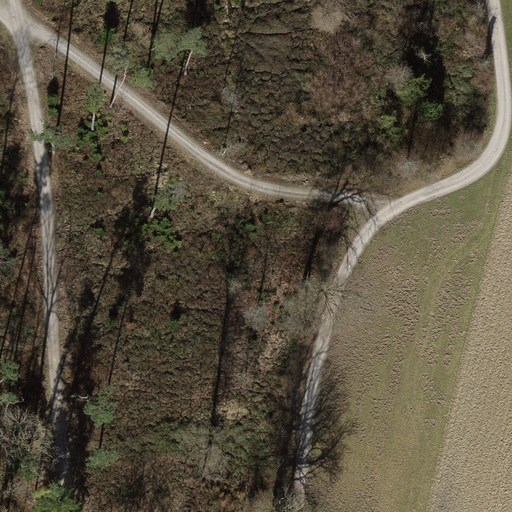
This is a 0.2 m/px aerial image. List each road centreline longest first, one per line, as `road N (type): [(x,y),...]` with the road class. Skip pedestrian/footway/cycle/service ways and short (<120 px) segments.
road 1 (track): [(9,0),(81,511)]
road 2 (track): [(323,511),(308,384),(321,289),(384,219),(475,175),(511,114)]
road 3 (track): [(0,7),(228,169),(384,219)]
